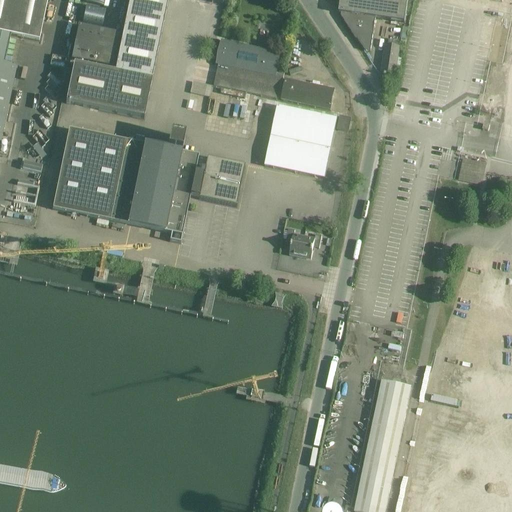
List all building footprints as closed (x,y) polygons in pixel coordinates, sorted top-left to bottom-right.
[(0,0),(0,33),(11,36),(39,42),(47,0),(0,0)] [(151,83),(168,0),(129,0),(114,75),(151,83)] [(341,15),(354,17),(366,19),(375,21),(403,25),(408,0),(340,0),(339,15),(341,15)] [(341,15),(341,18),(351,34),(354,17),(341,15)] [(351,34),(356,41),(357,40),(365,52),(370,53),(375,21),(366,19),(354,17),(351,34)] [(111,69),(118,34),(78,26),(70,60),(111,69)] [(0,33),(0,67),(16,70),(16,69),(4,66),(11,36),(0,33)] [(384,45),(380,76),(396,78),(397,69),(400,69),(402,60),(398,60),(400,48),(398,47),(399,42),(389,40),(388,46),(384,45)] [(283,76),(275,74),(280,55),(221,42),(216,66),(218,67),(214,88),(258,97),(256,110),(273,113),(276,100),(279,101),(283,76)] [(72,66),(64,105),(143,122),(151,83),(114,75),(72,66)] [(0,67),(0,145),(16,70),(0,67)] [(286,82),(282,102),(332,112),(335,92),(286,82)] [(208,86),(193,83),(190,94),(205,98),(208,86)] [(277,107),(265,167),(325,179),(337,120),(277,107)] [(350,121),(340,119),(338,131),(347,133),(350,121)] [(180,245),(190,199),(190,198),(190,197),(198,199),(198,200),(198,201),(236,209),(245,167),(207,160),(198,158),(198,157),(181,154),(184,139),(170,136),(167,152),(127,143),(69,131),(53,210),(111,222),(165,234),(171,235),(170,243),(169,242),(169,243),(180,245)] [(300,259),(304,238),(294,236),(295,232),(289,230),(286,243),(292,244),(289,257),(300,259)] [(304,238),(300,259),(311,261),(313,249),(319,250),(322,237),(316,236),(315,240),(304,238)] [(386,511),(411,388),(382,382),(355,511),(386,511)]
